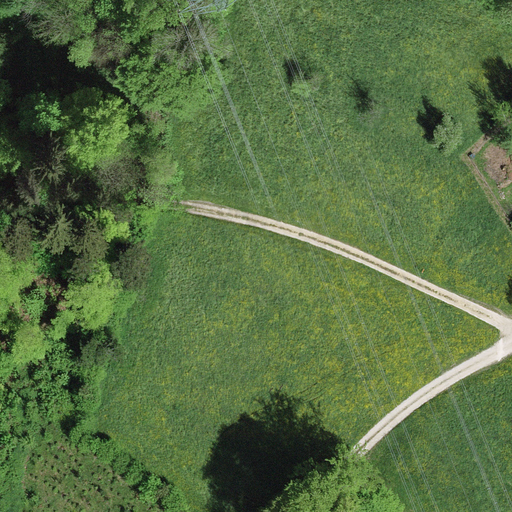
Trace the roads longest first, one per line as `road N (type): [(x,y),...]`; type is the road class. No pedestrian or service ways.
road 1 (track): [(511,341),(406,273),(294,229),(170,206),(71,208),(0,234)]
road 2 (track): [(318,511),(372,442),(434,393)]
